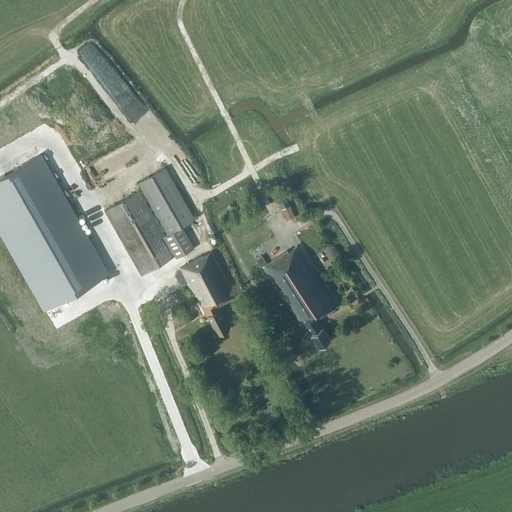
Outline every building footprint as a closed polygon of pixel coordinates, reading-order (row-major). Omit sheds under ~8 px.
[(40,154),(0,176),(0,230),(44,308),(107,272),(54,179),(40,154)] [(193,247),(181,226),(194,219),(165,167),(138,182),(167,234),(164,235),(139,190),(104,209),(140,275),(175,256),(176,257),(193,247)] [(286,221),(294,217),(286,196),(277,200),(286,221)] [(336,307),(296,246),(287,251),(287,250),(266,263),(262,255),(256,259),(260,267),(262,266),(299,324),(302,322),(318,347),(330,339),(317,319),(336,307)] [(236,296),(211,250),(202,255),(178,267),(174,274),(180,286),(187,283),(203,314),(206,313),(217,334),(229,328),(217,306),(236,296)] [(174,305),(185,299),(180,289),(169,294),(174,305)]
